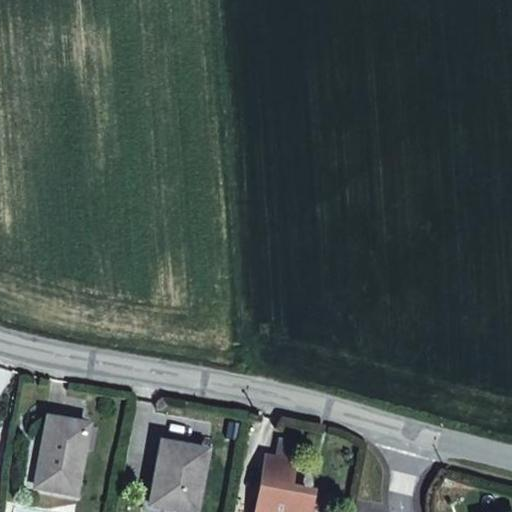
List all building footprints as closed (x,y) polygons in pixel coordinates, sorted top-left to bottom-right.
[(87,426),(47,419),(34,488),(74,496),(83,447),(87,426)] [(90,448),(94,427),(87,426),(83,447),(90,448)] [(194,511),(206,452),(160,443),(148,506),(180,511),(194,511)] [(296,446),(279,443),(276,460),(293,463),(296,446)] [(307,511),(311,496),(288,493),(293,463),(276,460),(264,458),(254,511),(307,511)]
